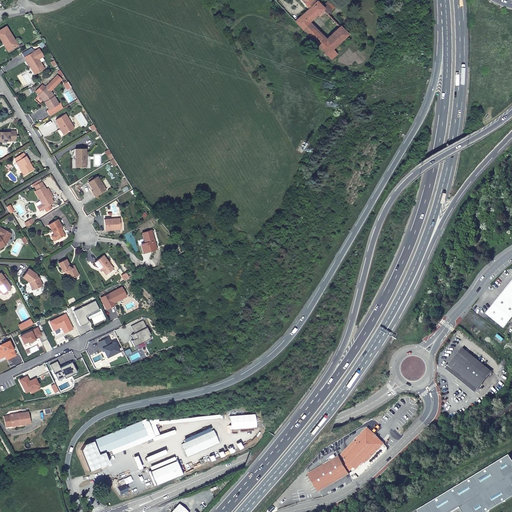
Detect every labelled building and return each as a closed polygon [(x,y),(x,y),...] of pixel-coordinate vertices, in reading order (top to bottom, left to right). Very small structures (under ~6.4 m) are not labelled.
[(305,10),(292,22),(299,29),(307,22),(321,9),(328,16),(330,13),(327,10),(332,5),(327,0),(325,0),(322,3),(320,0),(316,4),(314,1),(305,10)] [(295,0),(305,10),(314,1),(312,0),(295,0)] [(307,22),(299,29),(315,45),(323,38),(307,22)] [(323,38),(315,45),(329,59),(335,54),(330,50),(346,34),(337,25),(323,38)] [(18,45),(10,33),(6,26),(0,29),(0,38),(8,51),(18,45)] [(24,57),(32,70),(31,70),(34,75),(35,75),(44,69),(38,59),(43,56),(39,49),(33,52),(24,57)] [(41,85),(35,91),(38,94),(43,98),(45,101),(44,102),(48,109),(46,110),(50,116),(63,108),(60,103),(58,104),(53,94),(49,91),(61,79),(57,75),(45,87),(44,88),(41,85)] [(55,120),(64,134),(73,129),(64,114),(55,120)] [(7,131),(2,132),(0,131),(0,141),(0,142),(4,142),(5,140),(10,140),(10,136),(14,136),(14,130),(10,130),(7,130),(7,131)] [(83,162),(86,162),(85,149),(74,149),(75,158),(75,168),(83,168),(83,162)] [(21,167),(25,174),(33,169),(28,161),(25,156),(23,153),(14,159),(16,162),(15,163),(18,168),(21,167)] [(95,189),(98,195),(107,190),(104,184),(98,176),(90,181),(88,182),(93,190),(95,189)] [(42,204),(37,208),(40,212),(44,209),(46,212),(52,209),(50,205),(54,203),(51,199),(50,199),(45,191),(46,190),(43,186),(43,187),(40,183),(39,183),(38,181),(30,185),(35,192),(34,192),(42,204)] [(46,190),(45,191),(50,199),(51,199),(53,197),(48,189),(46,190)] [(121,218),(104,219),(105,230),(121,229),(121,218)] [(46,226),(51,233),(52,235),(55,240),(63,236),(59,229),(61,227),(57,220),(54,221),(46,226)] [(3,244),(6,242),(9,235),(9,233),(0,229),(0,247),(3,246),(3,244)] [(151,232),(142,234),(144,244),(140,245),(143,254),(156,250),(151,232)] [(113,269),(102,255),(93,262),(99,270),(100,269),(105,275),(113,269)] [(64,271),(66,272),(66,274),(69,279),(78,275),(73,265),(69,267),(68,266),(68,265),(65,259),(57,263),(62,272),(64,271)] [(28,280),(29,283),(29,285),(30,288),(33,289),(41,285),(37,276),(36,276),(36,277),(34,273),(27,268),(22,276),(26,280),(27,281),(28,280)] [(10,286),(0,272),(0,291),(1,293),(4,293),(5,292),(6,293),(7,289),(10,286)] [(511,283),(487,313),(505,328),(511,319),(511,283)] [(99,299),(105,310),(114,306),(112,303),(114,302),(115,302),(122,299),(118,290),(99,299)] [(72,311),(79,326),(87,322),(83,315),(86,314),(86,315),(98,310),(94,301),(72,311)] [(64,315),(48,322),(52,331),(57,328),(57,327),(60,326),(60,327),(63,333),(71,329),(64,315)] [(132,340),(130,341),(132,347),(142,342),(143,344),(150,340),(148,337),(149,336),(142,321),(130,327),(133,334),(130,336),(132,340)] [(36,328),(19,336),(22,343),(26,341),(27,343),(33,340),(33,338),(37,336),(38,338),(40,342),(46,339),(42,331),(38,333),(36,328)] [(107,338),(98,342),(105,358),(117,352),(113,343),(110,344),(107,338)] [(8,341),(0,344),(0,355),(6,352),(9,358),(14,355),(8,341)] [(463,348),(452,361),(451,365),(452,370),(454,373),(466,383),(469,382),(478,389),(492,371),(463,348)] [(56,362),(49,365),(55,379),(62,376),(63,378),(75,373),(70,362),(59,368),(56,362)] [(25,377),(18,380),(24,392),(37,386),(34,379),(27,382),(25,377)] [(476,392),(478,389),(469,382),(466,383),(476,392)] [(27,414),(9,417),(9,418),(11,427),(19,425),(19,426),(29,425),(27,414)] [(144,439),(109,454),(111,459),(151,442),(143,423),(139,426),(144,439)] [(90,447),(96,460),(109,454),(144,439),(139,426),(90,447)] [(336,457),(305,475),(315,493),(346,475),(345,473),(352,468),(354,470),(362,462),(381,443),(366,428),(339,455),(343,458),(339,462),(336,457)] [(212,431),(195,439),(200,449),(189,455),(192,462),(203,456),(201,449),(217,441),(212,431)] [(200,449),(195,439),(188,443),(183,448),(187,455),(189,455),(200,449)] [(381,443),(362,462),(363,464),(382,444),(381,443)] [(511,458),(509,454),(418,510),(419,511),(487,511),(511,497),(511,458)] [(152,475),(157,487),(183,475),(178,463),(152,475)]
